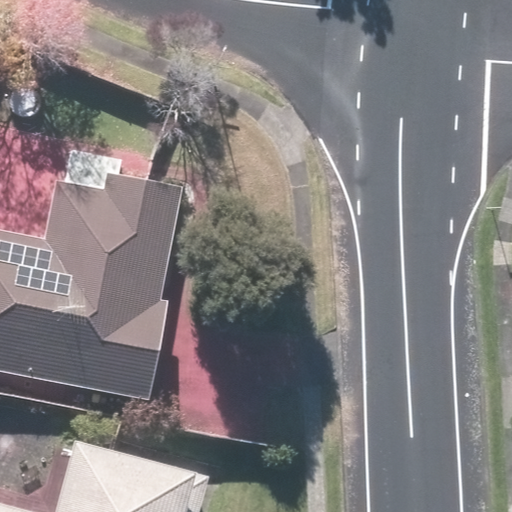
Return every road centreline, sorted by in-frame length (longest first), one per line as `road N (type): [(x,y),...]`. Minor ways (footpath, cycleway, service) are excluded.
road 1 (residential): [(406,511),(399,36)]
road 2 (residential): [(399,36),(243,0)]
